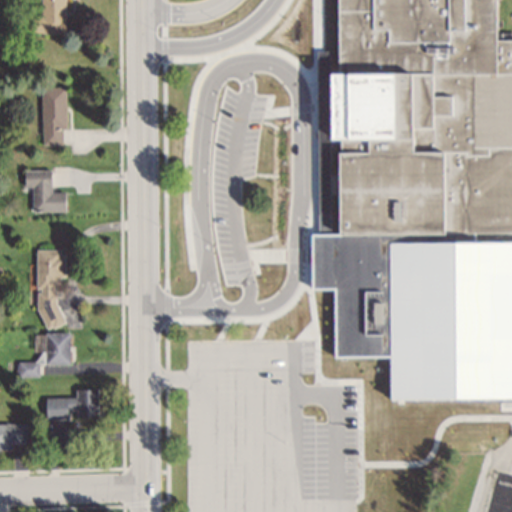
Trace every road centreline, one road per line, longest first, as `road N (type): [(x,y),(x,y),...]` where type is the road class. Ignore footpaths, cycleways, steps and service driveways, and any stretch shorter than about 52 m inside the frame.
road 1 (residential): [(143,0),(148,511)]
road 2 (residential): [(148,488),(0,492)]
